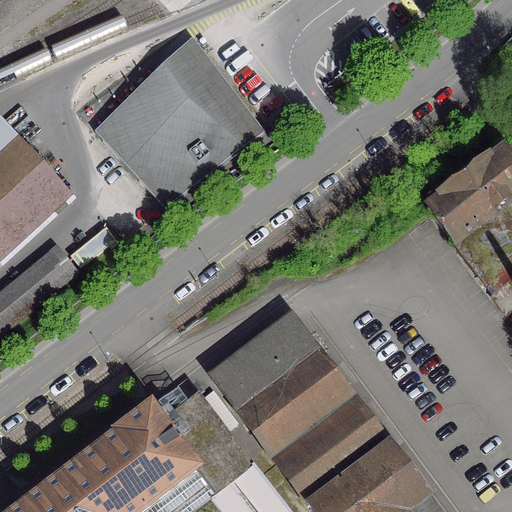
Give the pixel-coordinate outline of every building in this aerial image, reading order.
[(189,53),(93,134),(162,216),(259,135),(189,53)] [(0,257),(64,199),(13,143),(0,154),(0,257)] [(511,308),(511,165),(503,153),(488,165),(486,163),(438,199),(439,201),(425,212),(504,315),(511,308)] [(0,336),(75,274),(55,250),(0,296),(0,336)] [(441,511),(292,317),(212,378),(313,511),(441,511)] [(145,511),(198,473),(217,498),(256,468),(199,395),(163,423),(152,409),(117,436),(119,438),(19,511),(145,511)] [(288,511),(256,468),(217,498),(198,473),(145,511),(288,511)]
